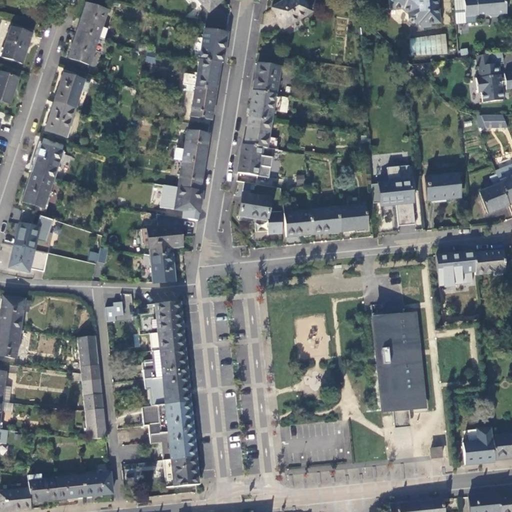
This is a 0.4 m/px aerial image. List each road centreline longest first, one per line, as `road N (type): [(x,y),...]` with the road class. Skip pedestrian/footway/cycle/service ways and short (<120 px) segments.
road 1 (residential): [(511,236),(251,261)]
road 2 (residential): [(249,0),(207,247)]
road 3 (residential): [(276,501),(251,261)]
road 4 (residential): [(69,0),(0,226)]
road 5 (residential): [(96,292),(120,511)]
road 6 (residential): [(204,294),(227,507)]
road 7 (tertiary): [(342,494),(511,479)]
